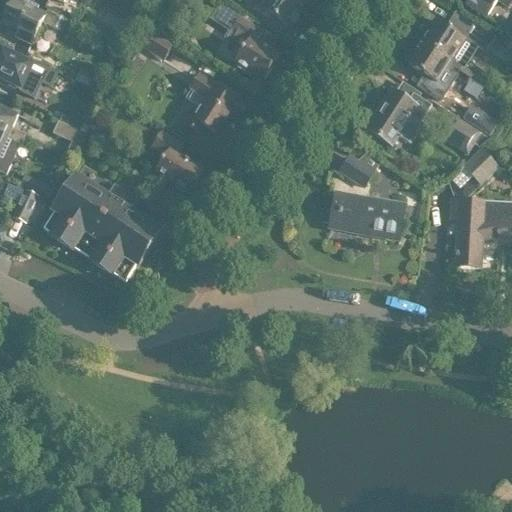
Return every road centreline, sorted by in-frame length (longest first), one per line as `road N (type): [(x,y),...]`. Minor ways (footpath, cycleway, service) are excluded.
road 1 (residential): [(218,312),(206,266),(379,0)]
road 2 (residential): [(218,312),(281,294),(511,338)]
road 3 (residential): [(0,281),(109,335),(140,337),(218,312)]
